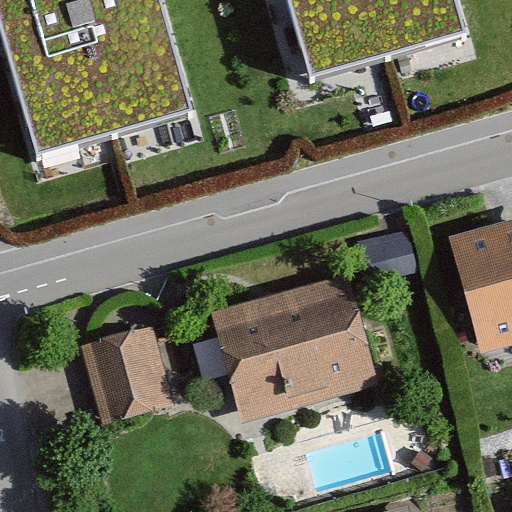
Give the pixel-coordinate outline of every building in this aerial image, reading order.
[(146,0),(0,0),(0,60),(35,177),(186,132),(146,0)] [(442,0),(276,0),(303,95),(457,53),(442,0)] [(511,229),(466,239),(489,351),(511,345),(511,229)] [(366,277),(224,312),(248,410),(390,376),(366,277)] [(160,326),(84,346),(106,425),(181,404),(160,326)]
